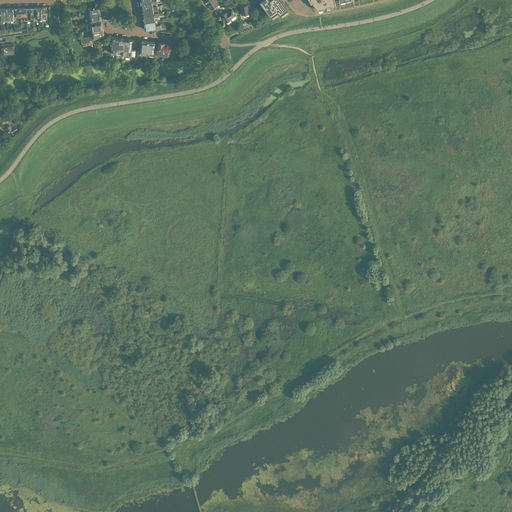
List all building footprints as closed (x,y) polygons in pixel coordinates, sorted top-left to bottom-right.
[(157,0),(150,0),(141,1),(142,8),(158,6),(157,0)] [(260,0),(272,15),(278,10),(281,14),(282,13),(281,13),(287,8),(288,9),(289,8),(282,0),(260,0)] [(335,0),(334,0),(311,0),(313,3),(315,6),(317,9),(336,5),(335,0)] [(219,5),(216,1),(209,5),(211,9),(219,5)] [(251,8),(250,4),(250,5),(248,5),(241,6),(243,14),(249,13),(249,8),(251,8)] [(85,15),(101,12),(99,6),(84,8),(85,11),(85,14),(85,15)] [(143,15),(159,12),(158,6),(142,8),(143,15)] [(41,7),(39,7),(39,19),(42,19),(46,18),(46,14),(47,14),(47,9),(45,9),(45,7),(41,7)] [(232,10),(228,12),(227,12),(222,15),(226,22),(227,21),(227,22),(229,23),(231,21),(231,20),(231,19),(231,18),(235,15),(232,10)] [(102,19),(101,12),(85,15),(85,16),(86,18),(88,18),(89,21),(102,19)] [(159,12),(143,15),(144,22),(159,19),(158,16),(160,15),(159,12)] [(159,19),(144,22),(145,26),(145,30),(157,28),(158,30),(161,29),(166,30),(166,24),(161,24),(160,24),(159,19)] [(88,31),(103,28),(102,21),(87,24),(88,27),(87,27),(88,31)] [(88,32),(89,37),(81,38),(82,43),(90,42),(89,40),(93,39),(93,40),(98,39),(99,38),(99,36),(104,35),(103,28),(103,29),(103,28),(88,31),(88,32)] [(5,44),(1,44),(1,49),(14,48),(13,36),(5,36),(5,44)] [(112,37),(110,48),(110,52),(117,53),(119,38),(117,38),(117,37),(112,37)] [(126,39),(119,38),(117,53),(124,54),(126,39)] [(128,39),(126,39),(124,54),(130,55),(130,56),(135,56),(136,50),(131,49),(133,39),(128,39)] [(142,41),(140,52),(140,55),(145,55),(147,55),(148,41),(147,41),(142,41)] [(148,41),(147,55),(153,56),(155,42),(150,42),(150,41),(148,41)] [(164,43),(159,43),(158,47),(157,47),(156,54),(173,56),(173,51),(175,51),(175,45),(164,44),(164,43)] [(17,129),(11,120),(13,119),(9,114),(0,121),(2,125),(6,123),(8,126),(5,128),(10,135),(14,133),(14,132),(17,129)]
